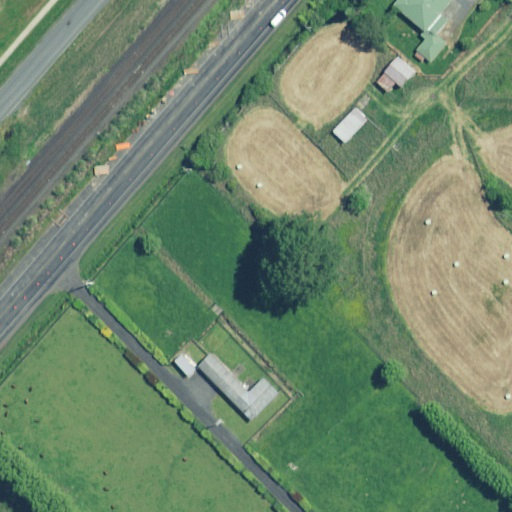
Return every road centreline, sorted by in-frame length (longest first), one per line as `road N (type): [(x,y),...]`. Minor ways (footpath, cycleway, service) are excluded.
road 1 (secondary): [(0,316),(274,0)]
road 2 (residential): [(0,105),(91,0)]
